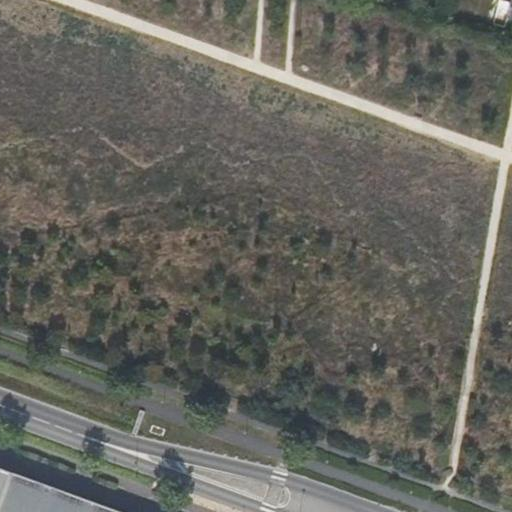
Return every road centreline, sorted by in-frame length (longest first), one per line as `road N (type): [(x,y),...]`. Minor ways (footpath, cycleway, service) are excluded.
road 1 (tertiary): [(342,511),(278,475),(120,448)]
road 2 (tertiary): [(120,448),(272,511)]
road 3 (tertiary): [(0,405),(120,448)]
